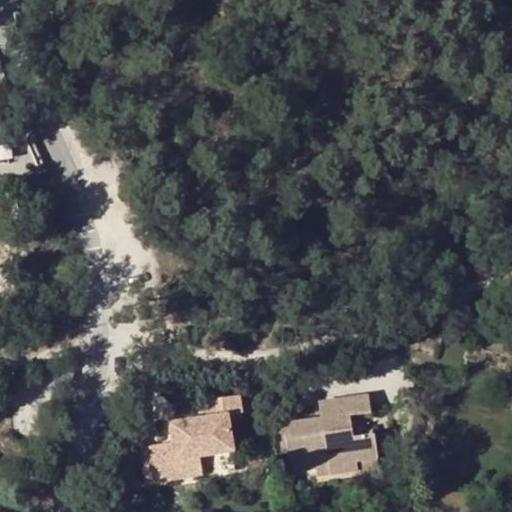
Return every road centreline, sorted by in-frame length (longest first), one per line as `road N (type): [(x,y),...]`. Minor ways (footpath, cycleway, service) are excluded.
road 1 (residential): [(9,0),(25,67),(80,206),(99,309),(102,348),(78,511)]
road 2 (track): [(102,348),(176,347),(230,360),(427,330),(458,294),(511,270)]
